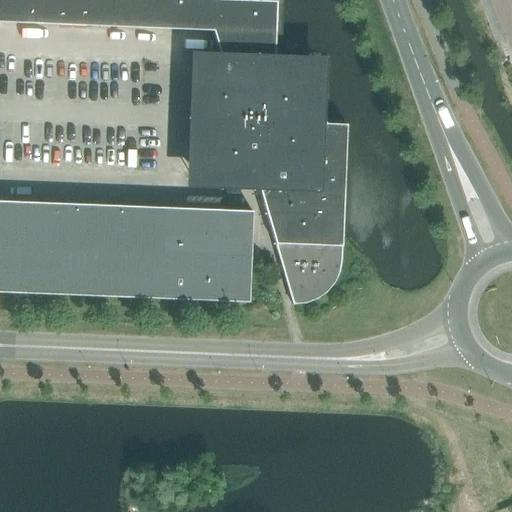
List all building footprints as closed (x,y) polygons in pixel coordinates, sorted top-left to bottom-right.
[(0,0),(0,22),(124,27),(124,0),(0,0)] [(221,60),(274,61),(275,0),(124,0),(124,27),(212,31),(221,60)] [(260,197),(292,305),(301,304),(314,301),(321,297),(328,292),(331,290),(334,284),(337,277),(340,270),(345,124),(316,123),(319,83),(301,61),(274,61),(221,60),(220,66),(199,65),(195,186),(226,187),(226,195),(260,197)] [(25,248),(26,202),(0,201),(0,292),(68,295),(70,250),(25,248)] [(70,250),(71,204),(26,202),(25,248),(70,250)] [(113,297),(116,206),(71,204),(70,250),(68,295),(113,297)] [(158,299),(161,208),(116,206),(113,297),(158,299)] [(203,300),(206,209),(161,208),(158,299),(203,300)] [(206,209),(203,300),(248,302),(252,211),(206,209)]
